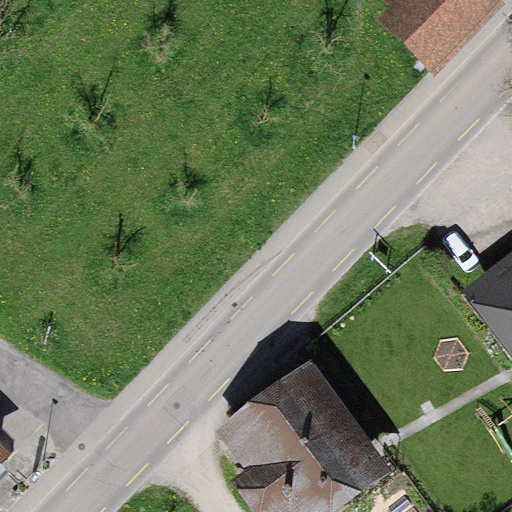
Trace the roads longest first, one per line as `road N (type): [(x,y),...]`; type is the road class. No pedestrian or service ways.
road 1 (residential): [(511,59),(76,511)]
road 2 (track): [(0,369),(118,467)]
